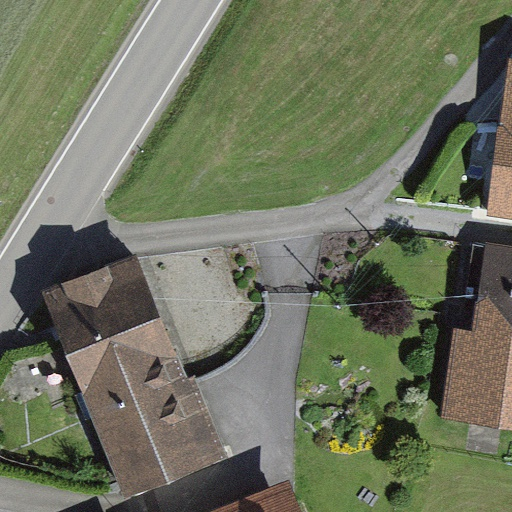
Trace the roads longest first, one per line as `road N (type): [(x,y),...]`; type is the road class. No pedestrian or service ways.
road 1 (tertiary): [(0,306),(186,0)]
road 2 (track): [(289,226),(359,201),(398,168),(511,28)]
